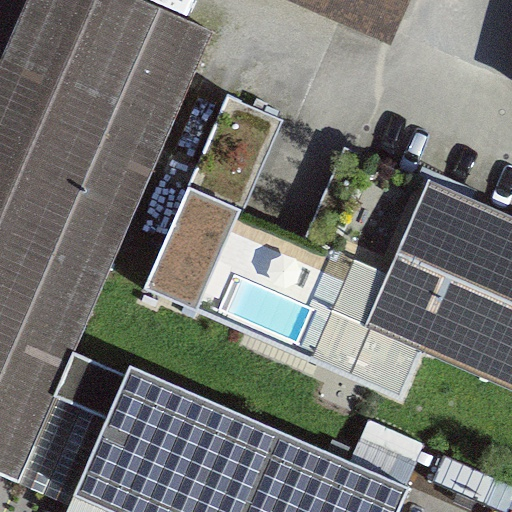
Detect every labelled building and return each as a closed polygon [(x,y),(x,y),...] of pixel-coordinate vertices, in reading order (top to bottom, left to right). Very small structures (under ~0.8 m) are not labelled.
[(0,0),(0,464),(18,473),(208,35),(126,0),(0,0)] [(416,0),(300,0),(398,42),(416,0)] [(283,126),(228,102),(149,288),(204,311),(283,126)] [(511,219),(438,188),(380,323),(511,379),(511,219)] [(401,511),(412,489),(142,371),(85,499),(115,511),(401,511)]
